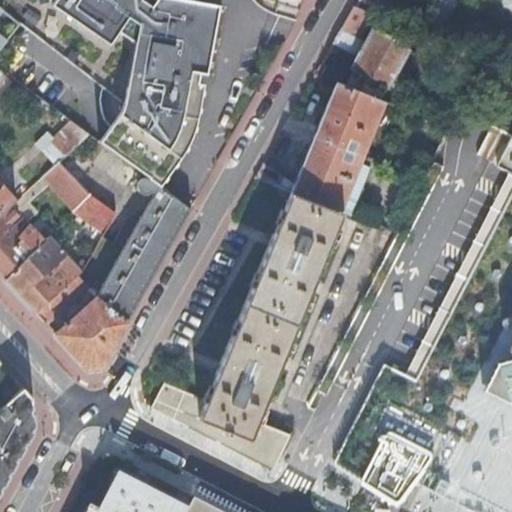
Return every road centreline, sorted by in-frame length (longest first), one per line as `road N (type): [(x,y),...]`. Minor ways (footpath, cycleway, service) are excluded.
road 1 (residential): [(92,410),(120,386),(338,0)]
road 2 (residential): [(288,511),(92,410)]
road 3 (residential): [(0,323),(66,396),(92,410)]
road 4 (residential): [(26,511),(67,433),(92,410)]
